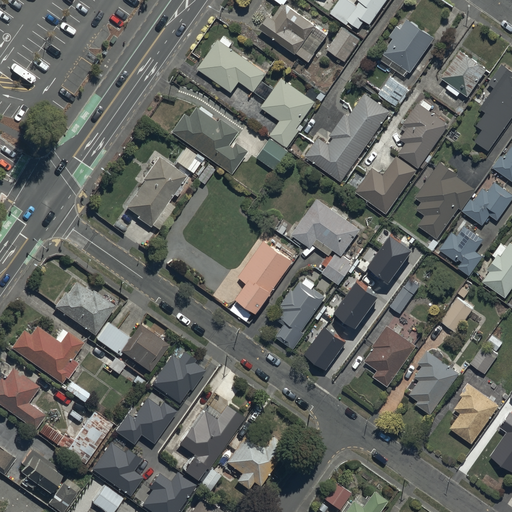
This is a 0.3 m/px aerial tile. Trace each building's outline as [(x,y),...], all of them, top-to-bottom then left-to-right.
[(384,0),(359,0),(357,4),(351,0),(338,0),(331,11),(346,21),(348,18),(360,25),(365,17),(370,20),(384,0)] [(265,29),(308,59),(328,30),(285,1),(274,16),(267,10),(257,24),(265,29)] [(382,50),(409,69),(433,33),(406,15),(382,50)] [(342,25),(327,47),(345,59),(360,37),(342,25)] [(219,37),(200,66),(232,88),(238,79),(253,89),(266,70),(252,60),(219,37)] [(439,74),(467,93),(487,65),(459,46),(439,74)] [(475,102),(485,109),(476,122),(481,125),(473,138),(489,149),(511,115),(511,68),(503,62),(475,102)] [(378,91),(396,103),(407,86),(389,74),(378,91)] [(261,105),(280,118),(270,133),(286,144),(299,127),(296,125),(315,98),(281,75),(261,105)] [(316,162),(341,179),(390,108),(365,91),(349,114),(344,110),(329,132),(334,136),(329,143),(318,135),(305,154),(316,162)] [(399,137),(405,141),(398,151),(419,165),(449,122),(428,107),(423,103),(416,99),(402,120),(408,124),(399,137)] [(231,145),(227,143),(237,129),(196,102),(187,115),(182,112),(170,129),(231,171),(243,154),(247,148),(234,140),(231,145)] [(256,155),(275,168),(288,149),(269,136),(256,155)] [(491,165),(495,168),(511,179),(511,144),(504,156),(500,153),(491,165)] [(175,158),(193,171),(203,158),(184,145),(175,158)] [(121,205),(151,225),(152,223),(160,228),(175,205),(168,200),(187,173),(157,153),(121,205)] [(366,198),(387,212),(417,168),(396,153),(383,173),(372,166),(355,190),(366,198)] [(416,207),(425,213),(418,224),(437,237),(475,181),(456,168),(447,162),(440,157),(414,195),(421,199),(416,207)] [(197,177),(204,182),(214,166),(207,161),(197,177)] [(462,208),(466,211),(483,223),(490,213),(497,218),(511,196),(511,191),(496,180),(489,189),(484,186),(475,199),(470,196),(462,208)] [(341,253),(360,227),(315,197),(297,223),(291,231),(310,245),(316,236),(341,253)] [(464,224),(457,233),(452,230),(439,248),(456,259),(463,250),(467,253),(457,266),(469,274),(483,254),(475,249),(483,237),(464,224)] [(368,267),(389,283),(411,251),(390,236),(368,267)] [(228,308),(248,321),(292,257),(273,244),(264,238),(238,275),(247,281),(228,308)] [(511,241),(510,240),(483,280),(506,296),(511,287),(511,241)] [(337,280),(350,261),(335,251),(322,270),(337,280)] [(75,275),(54,305),(94,333),(115,303),(75,275)] [(390,304),(401,312),(421,283),(410,276),(390,304)] [(276,334),(292,345),(326,296),(310,285),(298,277),(273,313),(285,321),(276,334)] [(380,296),(357,280),(333,314),(356,330),(380,296)] [(440,319),(456,330),(472,305),(457,295),(440,319)] [(138,321),(129,334),(109,320),(96,338),(119,354),(121,351),(149,370),(169,342),(138,321)] [(36,323),(31,330),(30,332),(23,327),(10,347),(17,351),(61,382),(76,361),(71,357),(76,351),(83,340),(67,329),(59,339),(36,323)] [(417,343),(387,323),(362,358),(377,367),(371,376),(387,386),(392,378),(417,343)] [(346,343),(324,328),(305,355),(326,371),(346,343)] [(470,362),(485,372),(498,353),(483,343),(470,362)] [(414,375),(419,378),(409,392),(419,399),(417,401),(431,411),(459,370),(445,361),(436,354),(431,351),(426,348),(418,361),(422,364),(414,375)] [(149,384),(180,405),(201,374),(207,366),(183,349),(178,357),(170,353),(149,384)] [(107,365),(118,372),(125,363),(114,355),(107,365)] [(0,404),(34,428),(45,412),(28,400),(39,384),(12,366),(1,381),(0,380),(0,404)] [(91,391),(71,377),(65,387),(84,400),(91,391)] [(472,441),(498,402),(477,387),(469,381),(452,405),(460,411),(450,426),(472,441)] [(114,429),(120,433),(133,443),(140,433),(153,441),(175,409),(162,400),(159,404),(146,395),(132,415),(127,411),(114,429)] [(181,467),(198,478),(242,413),(226,402),(216,417),(202,408),(178,442),(192,451),(181,467)] [(112,422),(93,409),(72,439),(46,421),(39,431),(65,449),(84,462),(112,422)] [(491,453),(511,467),(511,410),(510,409),(500,425),(507,430),(491,453)] [(271,433),(268,438),(249,425),(226,459),(242,470),(236,478),(248,486),(253,478),(262,483),(288,445),(271,433)] [(90,467),(130,494),(143,475),(134,469),(142,457),(111,437),(104,448),(90,467)] [(0,471),(3,473),(15,455),(0,444),(0,471)] [(18,467),(50,489),(64,469),(32,447),(18,467)] [(221,473),(211,465),(200,480),(210,487),(221,473)] [(149,509),(154,511),(174,511),(195,482),(177,469),(170,479),(160,472),(139,502),(149,509)] [(15,482),(0,471),(0,488),(7,494),(15,482)] [(48,501),(62,511),(76,490),(62,480),(48,501)] [(323,497),(339,508),(350,491),(335,480),(323,497)] [(92,500),(109,511),(111,511),(123,496),(104,483),(92,500)] [(352,499),(342,511),(336,511),(377,511),(386,500),(372,490),(362,506),(352,499)] [(189,511),(221,511),(200,497),(189,511)]
